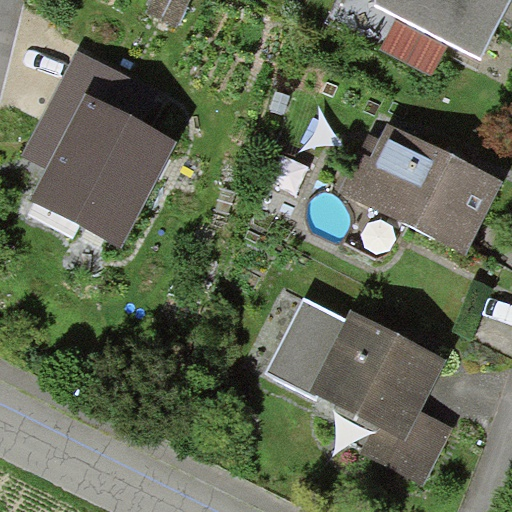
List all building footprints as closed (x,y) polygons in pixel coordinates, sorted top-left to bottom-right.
[(511,45),(511,0),(384,0),(383,3),(503,64),(511,45)] [(219,58),(189,46),(169,96),(199,108),(219,58)] [(126,126),(82,102),(51,161),(63,173),(45,206),(86,236),(84,280),(131,278),(133,255),(174,185),(113,153),(126,126)] [(511,191),(511,190),(395,135),(381,164),(364,156),(345,196),(480,260),(511,191)] [(456,370),(311,300),(291,341),(337,363),(318,402),(380,432),(366,459),(429,490),(460,428),(434,415),(456,370)]
